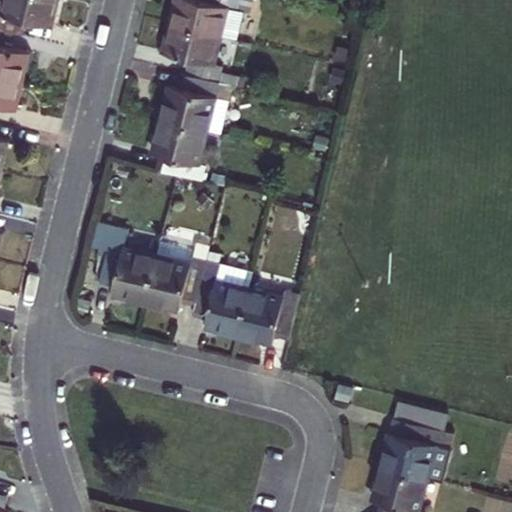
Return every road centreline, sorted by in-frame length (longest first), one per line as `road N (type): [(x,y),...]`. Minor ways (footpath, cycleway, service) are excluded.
road 1 (residential): [(40,338),(294,400),(320,434),(306,511)]
road 2 (residential): [(118,0),(40,338)]
road 3 (residential): [(40,338),(39,401),(69,511)]
